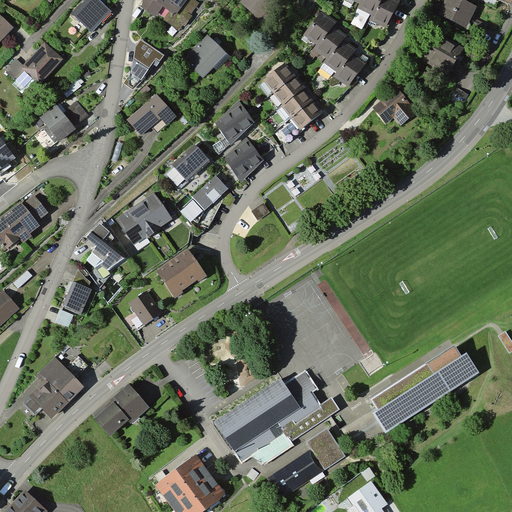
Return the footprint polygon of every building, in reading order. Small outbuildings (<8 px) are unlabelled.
[(100,0),(84,0),(72,13),(95,35),(115,14),(100,0)] [(142,0),(142,8),(156,17),(159,13),(164,18),(169,11),(175,16),(186,0),(142,0)] [(199,3),(195,0),(186,0),(175,16),(169,11),(164,18),(163,19),(179,31),(183,25),(185,26),(192,16),(190,15),(199,3)] [(286,0),(246,0),(243,4),(264,24),(286,0)] [(353,0),(364,5),(361,10),(376,16),(373,22),(389,30),(402,5),(391,0),(353,0)] [(481,8),(465,0),(447,0),(440,15),(470,30),(481,8)] [(343,25),(324,12),(306,37),(320,47),(314,55),(327,65),(324,69),(337,79),(334,84),(349,95),(371,65),(360,57),(364,52),(351,43),(354,39),(340,29),(343,25)] [(0,14),(0,46),(16,29),(0,14)] [(230,56),(207,34),(183,60),(203,79),(214,67),(217,70),(230,56)] [(468,53),(443,37),(428,60),(453,76),(468,53)] [(164,55),(141,39),(135,46),(131,73),(141,80),(153,63),(157,66),(164,55)] [(66,60),(47,43),(25,69),(43,85),(66,60)] [(290,65),(268,81),(306,131),(327,115),(290,65)] [(422,112),(400,87),(375,109),(390,126),(398,119),(405,127),(422,112)] [(182,116),(159,93),(129,122),(144,139),(165,119),(172,126),(182,116)] [(231,142),(252,121),(239,102),(217,123),(231,142)] [(63,106),(44,120),(63,145),(82,132),(63,106)] [(262,160),(246,138),(226,157),(241,180),(262,160)] [(0,168),(14,157),(0,139),(0,168)] [(215,163),(198,145),(176,166),(192,184),(215,163)] [(220,176),(197,197),(210,211),(233,190),(220,176)] [(157,193),(119,221),(139,248),(177,221),(157,193)] [(26,206),(24,204),(0,222),(0,244),(9,257),(48,228),(44,224),(56,215),(40,195),(26,206)] [(266,206),(254,213),(260,222),(271,215),(266,206)] [(115,234),(104,225),(90,240),(101,249),(96,255),(107,262),(103,268),(113,274),(133,260),(108,242),(115,234)] [(193,251),(160,272),(178,299),(211,277),(193,251)] [(94,284),(80,272),(68,308),(88,315),(96,291),(92,289),(94,284)] [(5,291),(0,296),(0,330),(2,333),(25,310),(5,291)] [(152,292),(133,304),(147,327),(166,315),(152,292)] [(78,317),(63,311),(58,324),(73,330),(78,317)] [(461,357),(454,346),(371,397),(378,410),(375,412),(386,429),(478,373),(466,353),(461,357)] [(87,389),(57,359),(37,378),(45,386),(32,398),(55,421),(87,389)] [(279,372),(212,418),(243,463),(287,433),(294,442),(340,410),(332,398),(322,405),(303,377),(289,386),(279,372)] [(154,409),(132,383),(112,401),(115,405),(98,420),(115,439),(135,422),(137,424),(154,409)] [(330,431),(309,444),(326,471),(347,458),(330,431)] [(311,452),(269,480),(282,500),(324,472),(311,452)] [(201,456),(159,487),(177,511),(207,511),(230,496),(201,456)] [(391,506),(374,483),(351,500),(359,511),(384,511),(391,506)] [(46,511),(49,510),(29,491),(8,511),(46,511)]
